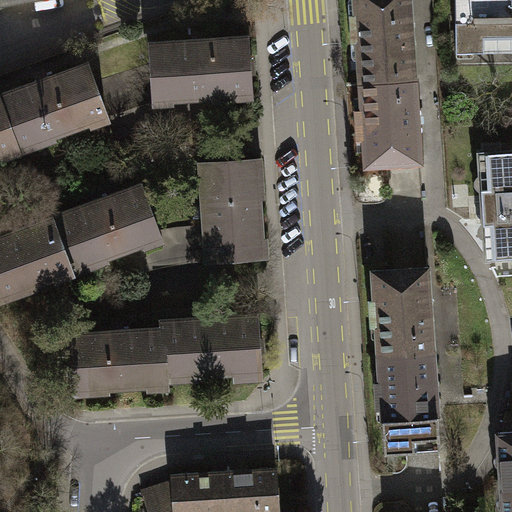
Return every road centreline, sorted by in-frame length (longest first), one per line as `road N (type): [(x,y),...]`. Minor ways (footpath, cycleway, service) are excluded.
road 1 (tertiary): [(339,426),(307,0)]
road 2 (residential): [(339,426),(133,444),(105,474),(99,511)]
